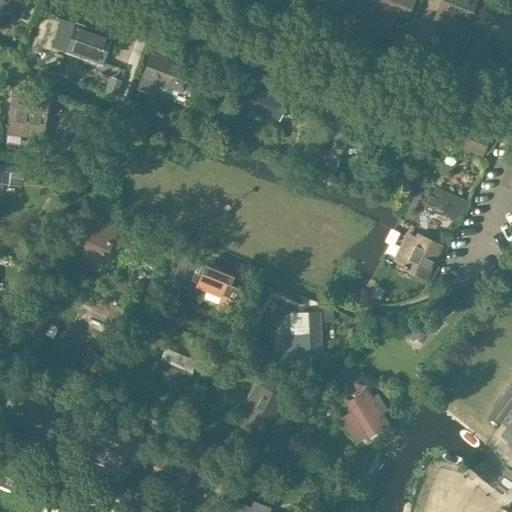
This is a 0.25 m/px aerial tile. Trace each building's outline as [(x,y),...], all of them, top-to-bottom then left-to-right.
[(413,0),(360,0),(407,19),(413,0)] [(439,0),(435,12),(467,24),(476,0),(439,0)] [(390,27),(401,31),(405,22),(393,17),(390,27)] [(74,25),(65,50),(101,63),(110,38),(74,25)] [(166,59),(164,63),(149,57),(141,80),(179,93),(187,71),(176,67),(177,63),(166,59)] [(110,74),(105,89),(111,91),(114,92),(119,77),(110,74)] [(239,84),(231,103),(278,121),(286,100),(239,84)] [(480,102),(483,91),(471,87),(467,98),(480,102)] [(14,88),(11,116),(46,120),(49,92),(14,88)] [(480,156),(490,136),(446,118),(438,139),(480,156)] [(370,139),(333,126),(329,138),(334,139),(329,151),(320,147),(313,167),(334,175),(345,144),(365,151),(370,139)] [(306,156),(314,145),(302,137),(294,148),(306,156)] [(63,158),(59,170),(73,174),(76,162),(63,158)] [(47,177),(7,163),(0,182),(0,184),(39,199),(47,177)] [(454,195),(435,186),(431,196),(441,201),(449,205),(454,195)] [(436,214),(451,221),(457,208),(449,205),(441,201),(436,214)] [(70,242),(63,255),(76,261),(82,248),(104,260),(117,234),(120,229),(99,219),(85,212),(83,217),(70,242)] [(441,246),(418,235),(402,267),(425,279),(441,246)] [(188,259),(180,277),(221,294),(216,307),(230,313),(241,286),(227,280),(230,272),(200,260),(199,263),(188,259)] [(57,294),(42,332),(59,339),(74,301),(57,294)] [(442,300),(415,321),(403,330),(413,341),(424,332),(451,311),(442,300)] [(308,333),(283,335),(284,363),(311,373),(310,355),(322,355),(320,312),(307,313),(308,333)] [(324,323),(333,322),(333,314),(324,314),(324,323)] [(0,318),(0,336),(8,340),(15,326),(0,318)] [(238,321),(232,335),(245,342),(252,327),(250,330),(238,321)] [(359,367),(380,328),(365,321),(345,360),(359,367)] [(158,358),(153,370),(187,386),(192,373),(158,358)] [(112,366),(105,379),(118,385),(124,372),(112,366)] [(340,368),(334,378),(346,385),(352,376),(340,368)] [(358,378),(351,382),(355,390),(363,386),(358,378)] [(282,398),(254,382),(244,400),(247,402),(234,425),(260,439),(272,416),(276,419),(282,410),(277,407),(282,398)] [(488,415),(501,425),(511,410),(511,382),(488,415)] [(49,426),(61,400),(30,385),(18,411),(49,426)] [(387,422),(380,411),(383,409),(373,393),(368,396),(364,390),(346,401),(347,402),(345,404),(363,433),(366,438),(381,430),(379,427),(387,422)] [(94,419),(80,456),(116,469),(129,432),(94,419)] [(511,421),(503,434),(502,435),(511,442),(511,421)] [(158,449),(147,476),(182,489),(192,463),(158,449)] [(321,505),(317,491),(304,494),(308,508),(321,505)] [(268,511),(271,507),(253,501),(250,506),(233,500),(228,511),(268,511)]
